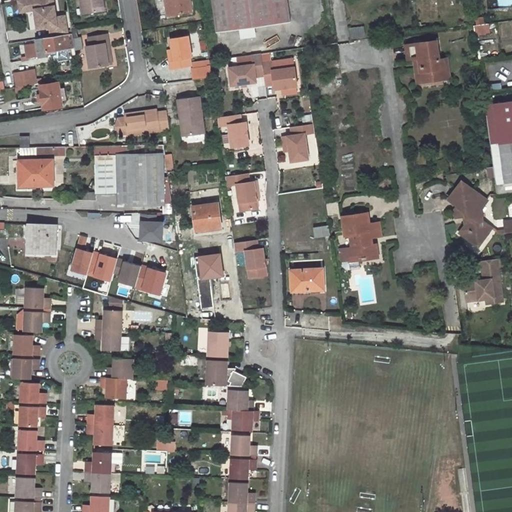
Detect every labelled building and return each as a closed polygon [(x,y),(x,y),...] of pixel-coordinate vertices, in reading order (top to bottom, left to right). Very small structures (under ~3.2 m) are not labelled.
[(26,0),(18,0),(20,11),(28,9),(26,0)] [(51,36),(68,34),(65,14),(56,15),(53,0),(26,0),(28,9),(34,8),(38,28),(50,26),(51,36)] [(99,0),(80,0),(82,13),(101,11),(99,0)] [(165,0),(168,16),(193,12),(190,0),(165,0)] [(211,0),(216,29),(292,19),(288,0),(211,0)] [(362,18),(351,21),(353,26),(363,24),(362,18)] [(363,26),(347,29),(348,38),(364,36),(363,26)] [(51,36),(36,39),(36,43),(26,45),(28,58),(38,57),(38,58),(69,53),(70,57),(76,55),(76,54),(75,49),(73,39),(73,33),(68,34),(51,36)] [(107,34),(88,37),(89,46),(86,46),(89,67),(107,65),(104,43),(108,43),(107,34)] [(171,37),(173,48),(174,59),(172,59),(174,67),(191,65),(190,56),(193,56),(189,35),(171,37)] [(81,38),(73,39),(75,49),(82,48),(83,48),(81,38)] [(406,58),(414,57),(417,57),(418,66),(415,66),(417,83),(442,80),(441,69),(444,68),(443,58),(439,58),(437,40),(404,44),(406,58)] [(261,62),(260,52),(259,52),(251,53),(252,63),(228,66),(230,84),(240,82),(245,82),(255,80),(254,75),(263,75),(261,62)] [(449,79),(447,57),(443,58),(444,68),(441,69),(442,80),(449,79)] [(270,61),(261,62),(263,75),(264,85),(272,84),(273,88),(296,85),(294,67),(271,69),(270,61)] [(62,106),(61,98),(65,98),(64,87),(59,88),(58,81),(40,84),(41,93),(37,94),(38,100),(42,99),(43,109),(62,106)] [(201,97),(179,100),(182,119),(184,118),(187,136),(206,133),(201,97)] [(511,100),(484,104),(489,146),(511,142),(511,100)] [(167,111),(157,112),(157,110),(141,112),(141,115),(126,117),(128,134),(128,135),(170,130),(167,111)] [(241,123),(240,114),(218,117),(219,126),(229,125),(232,147),(249,145),(248,136),(245,136),(245,131),(247,131),(246,122),(241,123)] [(126,117),(118,118),(116,127),(121,135),(128,134),(126,117)] [(315,132),(313,123),(291,126),(292,135),(287,135),(289,150),(290,161),(308,159),(304,134),(315,132)] [(18,135),(18,147),(27,147),(27,135),(18,135)] [(511,142),(489,146),(495,183),(511,181),(511,142)] [(163,144),(95,146),(96,193),(119,192),(121,204),(165,203),(166,214),(173,214),(163,144)] [(52,160),(19,161),(19,185),(53,185),(52,160)] [(247,173),(225,176),(226,185),(236,184),(240,210),(257,208),(256,199),(253,181),(248,181),(247,173)] [(466,222),(458,232),(478,246),(491,227),(482,221),(480,209),(486,199),(460,180),(447,199),(451,202),(465,213),(465,216),(466,222)] [(465,216),(465,213),(451,202),(454,218),(465,216)] [(165,203),(121,204),(122,212),(166,214),(165,203)] [(218,203),(193,205),(196,229),(211,228),(212,231),(221,229),(218,203)] [(370,237),(368,221),(367,210),(342,214),(344,233),(349,232),(351,246),(346,246),(349,266),(359,265),(358,258),(377,255),(375,243),(371,243),(370,237)] [(380,219),(368,221),(370,237),(381,236),(380,219)] [(30,223),(28,251),(56,253),(57,225),(30,223)] [(314,226),(315,237),(330,236),(330,225),(314,226)] [(256,239),(233,242),(234,252),(244,250),(248,277),(261,275),(264,268),(264,263),(263,259),(262,248),(257,248),(256,239)] [(346,246),(339,247),(340,260),(341,263),(343,265),(344,265),(346,266),(348,267),(349,266),(346,246)] [(230,250),(213,252),(213,257),(219,257),(220,272),(232,271),(230,250)] [(500,301),(494,258),(478,261),(481,278),(481,280),(474,281),(474,279),(465,281),(462,284),(464,301),(483,298),(490,297),(491,302),(500,301)] [(311,292),(324,291),(323,267),(291,268),(292,290),(311,289),(311,292)] [(44,302),(44,300),(44,299),(44,290),(27,289),(26,309),(51,310),(51,303),(44,302)] [(110,308),(120,309),(120,302),(110,299),(110,308)] [(123,332),(123,312),(105,311),(105,321),(105,324),(98,323),(97,330),(123,332)] [(43,333),(43,324),(43,321),(51,321),(51,314),(25,313),(25,333),(43,333)] [(122,352),(123,332),(97,330),(97,338),(105,338),(105,341),(104,351),(122,352)] [(229,358),(231,334),(210,333),(209,357),(229,358)] [(14,336),(14,356),(39,357),(39,350),(32,350),(32,347),(32,336),(14,336)] [(134,360),(115,360),(115,369),(114,372),(109,372),(109,378),(128,379),(134,379),(134,360)] [(13,380),(31,380),(31,372),(31,368),(39,368),(39,361),(14,361),(13,380)] [(209,361),(208,385),(243,387),(248,378),(234,371),(233,374),(228,372),(229,369),(229,362),(209,361)] [(201,369),(199,381),(206,382),(208,369),(201,369)] [(127,400),(128,379),(109,378),(103,378),(103,386),(108,387),(108,390),(107,399),(127,400)] [(157,381),(157,390),(169,389),(168,381),(157,381)] [(23,403),(48,404),(49,397),(42,397),(42,394),(42,384),(24,384),(23,403)] [(249,401),(250,391),(229,390),(229,410),(254,411),(254,404),(249,404),(249,401)] [(116,426),(116,407),(98,406),(98,415),(98,419),(90,418),(90,425),(116,426)] [(23,407),(22,427),(40,427),(40,419),(40,415),(48,415),(48,408),(23,407)] [(254,411),(229,410),(224,410),(224,416),(234,416),(234,431),(253,431),(254,422),(254,419),(260,419),(260,412),(254,411)] [(115,446),(116,426),(90,425),(89,432),(97,433),(97,436),(97,446),(115,446)] [(39,444),(39,442),(39,432),(22,431),(21,451),(46,452),(47,444),(39,444)] [(251,436),(233,436),(232,455),(258,456),(258,449),(251,448),(251,446),(251,436)] [(88,473),(114,474),(114,454),(97,453),(96,462),(96,465),(88,465),(88,473)] [(45,456),(20,454),(19,474),(38,475),(38,465),(38,462),(45,462),(45,456)] [(258,460),(232,459),(231,479),(250,480),(250,470),(250,467),(257,467),(258,460)] [(157,472),(166,473),(166,464),(157,464),(157,472)] [(95,493),(113,494),(114,474),(88,473),(88,480),(95,481),(95,483),(95,493)] [(20,478),(19,498),(24,498),(43,499),(44,499),(44,491),(37,491),(37,489),(37,478),(20,478)] [(249,493),(249,483),(231,483),(230,503),(256,504),(256,496),(249,496),(249,493)] [(94,506),(94,509),(87,509),(86,511),(112,511),(113,498),(94,497),(94,506)] [(18,502),(17,511),(36,511),(36,510),(43,511),(44,503),(43,503),(43,499),(24,498),(24,502),(18,502)] [(256,511),(256,504),(230,503),(229,511),(248,511),(256,511)]
